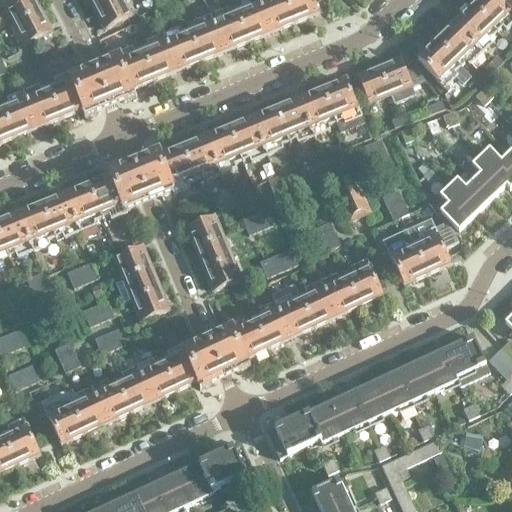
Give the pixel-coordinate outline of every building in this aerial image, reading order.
[(41,14),(34,0),(18,0),(4,7),(14,28),(41,14)] [(116,0),(88,0),(94,12),(116,0)] [(132,18),(122,0),(116,0),(94,12),(105,32),(132,18)] [(272,35),(257,0),(254,0),(241,5),(243,10),(236,12),(249,45),(272,35)] [(296,26),(284,0),(257,0),(272,35),(296,26)] [(316,9),(312,0),(284,0),(296,26),(320,16),(319,14),(317,11),(318,11),(317,8),(316,9)] [(511,26),(511,14),(498,0),(482,0),(473,9),(497,34),(503,29),(506,32),(511,26)] [(511,0),(498,0),(511,14),(511,0)] [(497,34),(473,9),(455,27),(482,55),(495,43),(492,40),(497,34)] [(249,45),(236,12),(228,15),(227,11),(211,18),(225,54),(249,45)] [(52,34),(41,14),(14,28),(25,48),(52,34)] [(225,54),(211,18),(194,25),(196,29),(189,32),(202,64),(225,54)] [(482,55),(455,27),(436,44),(461,69),(466,64),(469,67),(482,55)] [(202,64),(189,32),(182,34),(180,30),(164,37),(179,73),(202,64)] [(179,73),(164,37),(148,44),(149,48),(142,51),(155,83),(179,73)] [(461,69),(436,44),(417,62),(419,64),(420,63),(422,66),(421,67),(423,68),(438,82),(437,83),(445,91),(458,78),(455,75),(461,69)] [(155,83),(142,51),(135,54),(133,49),(117,56),(117,58),(118,58),(132,93),(134,92),(155,83)] [(118,58),(117,58),(95,67),(71,77),(70,77),(84,112),(83,113),(85,119),(114,108),(122,104),(137,98),(134,92),(132,93),(118,58)] [(504,65),(498,59),(491,65),(497,71),(504,65)] [(412,89),(408,79),(404,68),(405,68),(404,66),(403,66),(402,63),(402,62),(402,60),(379,70),(391,98),(412,89)] [(497,71),(491,65),(485,71),(491,77),(497,71)] [(391,98),(379,70),(357,79),(358,81),(359,80),(360,84),(359,84),(360,86),(361,86),(369,106),(391,98)] [(501,85),(510,76),(506,71),(496,80),(501,85)] [(84,112),(70,77),(71,77),(71,75),(54,82),(56,86),(48,89),(62,121),(83,113),(84,112)] [(505,89),(511,82),(511,78),(510,76),(501,85),(505,89)] [(358,109),(350,90),(351,90),(350,88),(349,88),(347,84),(348,84),(348,82),(323,93),(336,125),(343,122),(345,126),(363,119),(359,109),(358,109)] [(62,121),(48,89),(41,92),(39,88),(23,94),(38,131),(62,121)] [(494,100),(485,91),(480,95),(489,105),(494,100)] [(336,125),(323,93),(299,102),(314,139),(330,132),(329,128),(336,125)] [(38,131),(23,94),(7,101),(9,105),(2,108),(15,141),(38,131)] [(489,105),(480,95),(476,100),(484,109),(489,105)] [(314,139),(299,102),(276,112),(289,144),(296,141),(298,146),(314,139)] [(446,112),(443,104),(434,107),(438,115),(446,112)] [(438,115),(434,107),(426,110),(429,119),(438,115)] [(0,146),(15,141),(2,108),(0,108),(0,146)] [(289,144),(276,112),(253,121),(268,158),(284,151),(282,147),(289,144)] [(460,126),(455,115),(455,114),(449,117),(454,129),(460,126)] [(412,125),(409,117),(400,120),(404,128),(412,125)] [(454,129),(449,117),(443,119),(448,131),(454,129)] [(404,128),(400,120),(392,123),(395,131),(404,128)] [(268,158),(253,121),(229,131),(243,163),(250,161),(251,165),(268,158)] [(418,142),(413,130),(407,132),(412,144),(418,142)] [(243,163),(229,131),(206,140),(221,177),(237,170),(235,166),(243,163)] [(412,144),(407,132),(401,135),(406,147),(412,144)] [(221,177),(206,140),(183,150),(196,183),(203,180),(205,184),(221,177)] [(385,150),(381,142),(373,146),(376,154),(385,150)] [(376,154),(373,146),(365,149),(368,157),(376,154)] [(196,183),(183,150),(161,159),(159,160),(173,194),(174,196),(190,190),(189,186),(196,183)] [(388,158),(385,150),(376,154),(380,162),(388,158)] [(511,190),(511,160),(509,157),(502,164),(490,151),(481,160),(508,188),(507,188),(510,191),(511,192),(511,190)] [(173,194),(159,160),(161,159),(159,152),(138,160),(122,167),(107,173),(110,180),(113,179),(127,213),(155,202),(173,194)] [(380,162),(376,154),(368,157),(372,165),(380,162)] [(391,166),(388,158),(380,162),(383,170),(391,166)] [(508,188),(481,160),(472,168),(481,177),(474,184),(492,203),(507,188),(508,188)] [(337,170),(334,162),(325,165),(329,173),(337,170)] [(383,170),(380,162),(372,165),(375,173),(383,170)] [(329,173),(325,165),(317,169),(321,177),(329,173)] [(394,174),(391,166),(383,170),(386,178),(394,174)] [(340,178),(337,170),(329,173),(332,182),(340,178)] [(386,178),(383,170),(375,173),(378,181),(386,178)] [(332,182),(329,173),(321,177),(324,185),(332,182)] [(373,215),(363,194),(355,176),(333,186),(350,225),(373,215)] [(288,185),(285,177),(277,180),(280,188),(288,185)] [(127,213),(113,179),(110,180),(89,188),(103,221),(110,218),(111,222),(128,215),(127,213)] [(280,188),(277,180),(268,183),(272,191),(280,188)] [(492,203),(474,184),(467,191),(458,182),(449,190),(476,218),(492,203)] [(291,193),(288,185),(280,188),(283,196),(291,193)] [(103,221),(89,188),(66,198),(81,234),(97,228),(95,224),(103,221)] [(283,196),(280,188),(272,191),(275,199),(283,196)] [(476,218),(449,190),(440,199),(449,208),(441,215),(459,234),(476,218)] [(295,201),(291,193),(283,196),(286,204),(295,201)] [(402,201),(399,193),(391,197),(394,205),(402,201)] [(286,204),(283,196),(275,199),(278,207),(286,204)] [(394,205),(391,197),(383,201),(386,209),(394,205)] [(81,234),(66,198),(43,207),(56,240),(63,237),(65,241),(81,234)] [(406,209),(402,201),(394,205),(398,213),(406,209)] [(398,213),(394,205),(386,209),(390,216),(398,213)] [(56,240),(43,207),(19,217),(34,253),(50,247),(49,243),(56,240)] [(409,217),(406,209),(398,213),(401,221),(409,217)] [(270,220),(267,212),(259,216),(262,224),(270,220)] [(401,221),(398,213),(390,216),(393,224),(401,221)] [(262,224),(259,216),(251,219),(254,227),(262,224)] [(34,253),(19,217),(0,224),(0,236),(9,259),(16,256),(18,260),(34,253)] [(224,240),(215,219),(189,230),(188,229),(187,230),(196,251),(224,240)] [(254,227),(251,219),(243,222),(246,230),(254,227)] [(273,228),(270,220),(262,224),(265,232),(273,228)] [(265,232),(262,224),(254,227),(257,235),(265,232)] [(334,233),(331,225),(323,229),(326,236),(334,233)] [(257,235),(254,227),(246,230),(249,239),(257,235)] [(326,236),(323,229),(315,232),(318,240),(326,236)] [(448,260),(439,241),(440,241),(436,231),(418,239),(420,243),(413,246),(428,278),(452,267),(451,266),(449,261),(448,260)] [(338,241),(334,233),(326,236),(330,244),(338,241)] [(9,259),(0,236),(0,267),(4,266),(2,262),(9,259)] [(330,244),(326,236),(318,240),(322,248),(330,244)] [(233,261),(224,240),(196,251),(205,273),(233,261)] [(342,248),(338,241),(330,244),(334,252),(342,248)] [(334,252),(330,244),(322,248),(326,256),(334,252)] [(428,278),(413,246),(406,249),(404,245),(387,253),(392,263),(393,263),(401,282),(401,283),(402,283),(404,288),(404,289),(428,278)] [(152,270),(143,249),(143,248),(141,249),(115,260),(124,282),(152,270)] [(295,260),(292,252),(284,255),(288,263),(295,260)] [(288,263),(284,255),(276,259),(280,267),(288,263)] [(280,267),(276,259),(268,262),(272,270),(280,267)] [(299,268),(295,260),(288,263),(291,272),(299,268)] [(242,283),(233,261),(205,273),(214,295),(216,294),(215,294),(242,283)] [(272,270),(268,262),(261,265),(264,273),(272,270)] [(380,291),(372,273),(372,272),(368,262),(350,270),(352,274),(345,278),(360,310),(384,298),(384,297),(383,297),(381,292),(381,291),(380,291)] [(291,272),(288,263),(280,267),(283,275),(291,272)] [(95,274),(93,268),(92,266),(84,269),(87,277),(95,274)] [(283,275),(280,267),(272,270),(275,278),(283,275)] [(87,277),(84,269),(76,273),(79,281),(87,277)] [(161,292),(152,270),(124,282),(133,303),(161,292)] [(275,278),(272,270),(264,273),(267,281),(275,278)] [(79,281),(76,273),(68,276),(71,284),(79,281)] [(98,282),(95,274),(87,277),(90,285),(98,282)] [(46,283),(43,275),(35,279),(38,287),(46,283)] [(90,285),(87,277),(79,281),(82,289),(90,285)] [(360,310),(345,278),(338,281),(336,277),(321,284),(337,320),(360,310)] [(38,287),(35,279),(27,282),(30,290),(38,287)] [(82,289),(79,281),(71,284),(74,292),(82,289)] [(50,291),(46,283),(38,287),(42,295),(50,291)] [(337,320),(321,284),(305,291),(307,295),(300,299),(314,331),(337,320)] [(42,295),(38,287),(30,290),(33,298),(42,295)] [(53,299),(51,296),(50,291),(42,295),(45,303),(53,299)] [(170,313),(161,292),(133,303),(142,325),(168,314),(170,313)] [(45,303),(42,295),(33,298),(37,306),(45,303)] [(314,331),(300,299),(293,302),(291,298),(275,305),(291,341),(314,331)] [(9,311),(5,303),(0,304),(0,312),(1,314),(9,311)] [(111,313),(108,304),(100,308),(103,316),(111,313)] [(291,341),(275,305),(259,313),(261,317),(254,320),(269,352),(291,341)] [(103,316),(100,308),(92,311),(95,319),(103,316)] [(95,319),(92,311),(84,314),(87,323),(95,319)] [(114,321),(111,313),(103,316),(106,324),(114,321)] [(106,324),(103,316),(95,319),(98,327),(106,324)] [(98,327),(95,319),(87,323),(90,331),(98,327)] [(269,352),(254,320),(247,323),(245,319),(229,327),(230,329),(230,328),(246,362),(248,361),(269,352)] [(246,362),(230,328),(230,329),(211,338),(184,350),(200,384),(198,385),(201,391),(229,378),(237,375),(251,368),(248,361),(246,362)] [(123,340),(119,332),(111,335),(115,344),(123,340)] [(22,342),(18,333),(10,337),(14,345),(22,342)] [(115,344),(111,335),(103,339),(107,347),(115,344)] [(14,345),(10,337),(2,340),(6,348),(14,345)] [(107,347),(103,339),(95,342),(99,350),(107,347)] [(126,348),(124,343),(123,340),(115,344),(118,352),(126,348)] [(486,367),(474,340),(444,354),(457,381),(486,367)] [(25,350),(22,342),(14,345),(17,353),(25,350)] [(508,358),(511,353),(511,343),(502,352),(508,358)] [(118,352),(115,344),(107,347),(110,355),(118,352)] [(17,353),(14,345),(6,348),(9,356),(17,353)] [(74,353),(71,346),(63,349),(66,357),(74,353)] [(110,355),(107,347),(99,350),(102,358),(110,355)] [(9,356),(6,348),(0,350),(0,357),(1,360),(9,356)] [(200,384),(184,350),(183,348),(167,355),(169,359),(162,363),(177,394),(198,385),(200,384)] [(66,357),(63,349),(55,353),(58,361),(66,357)] [(78,361),(74,353),(66,357),(70,365),(78,361)] [(458,385),(457,381),(444,354),(421,364),(436,395),(458,385)] [(70,365),(66,357),(58,361),(62,369),(70,365)] [(82,369),(78,361),(70,365),(74,373),(82,369)] [(177,394),(162,363),(155,366),(153,362),(137,369),(154,405),(177,394)] [(436,395),(421,364),(399,375),(413,406),(436,395)] [(74,373),(70,365),(62,369),(66,376),(74,373)] [(36,376),(33,368),(25,372),(28,380),(36,376)] [(154,405),(137,369),(122,377),(123,381),(116,384),(131,416),(154,405)] [(28,380),(25,372),(17,375),(20,383),(28,380)] [(20,383),(17,375),(9,378),(12,386),(20,383)] [(413,406),(399,375),(376,385),(391,416),(413,406)] [(40,384),(36,376),(28,380),(32,388),(40,384)] [(32,388),(28,380),(20,383),(24,391),(32,388)] [(24,391),(20,383),(12,386),(16,395),(24,391)] [(131,416),(116,384),(109,387),(108,383),(92,390),(108,426),(131,416)] [(511,395),(511,388),(507,383),(501,388),(510,398),(511,395)] [(391,416),(376,385),(354,396),(368,427),(391,416)] [(108,426),(92,390),(76,398),(78,402),(71,405),(86,437),(108,426)] [(368,427),(354,396),(331,406),(346,437),(368,427)] [(86,437),(71,405),(64,408),(62,404),(44,412),(49,423),(50,422),(58,441),(62,448),(86,437)] [(346,437),(331,406),(309,416),(322,444),(323,448),(346,437)] [(481,418),(475,406),(470,409),(475,421),(481,418)] [(475,421),(470,409),(464,412),(469,424),(475,421)] [(322,444),(309,416),(267,436),(280,463),(322,444)] [(37,450),(29,432),(29,431),(25,421),(8,429),(10,433),(3,437),(17,469),(41,457),(38,450),(37,450)] [(436,439),(430,427),(425,430),(430,442),(436,439)] [(430,442),(425,430),(419,433),(424,444),(430,442)] [(0,476),(17,469),(3,437),(0,437),(0,476)] [(442,455),(437,443),(430,446),(436,458),(442,455)] [(436,458),(430,446),(424,449),(430,461),(436,458)] [(254,475),(242,448),(200,467),(213,494),(254,475)] [(391,460),(385,448),(380,451),(385,463),(391,460)] [(430,461),(424,449),(418,452),(424,464),(430,461)] [(385,463),(380,451),(374,454),(379,465),(385,463)] [(494,460),(495,454),(483,451),(482,458),(494,460)] [(424,464),(418,452),(412,455),(417,467),(424,464)] [(417,467),(412,455),(406,458),(411,469),(417,467)] [(411,469),(406,458),(400,461),(405,472),(411,469)] [(493,466),(494,460),(482,458),(480,464),(493,466)] [(405,472),(400,461),(393,463),(399,475),(405,472)] [(340,473),(334,462),(328,464),(334,476),(340,473)] [(399,475),(393,463),(384,468),(399,475)] [(334,476),(328,464),(322,467),(328,479),(334,476)] [(215,498),(213,494),(200,467),(178,477),(192,508),(215,498)] [(399,475),(384,468),(382,469),(387,481),(399,475)] [(402,482),(399,475),(387,481),(390,487),(402,482)] [(184,511),(192,508),(178,477),(156,488),(166,511),(184,511)] [(353,511),(339,482),(312,495),(319,511),(353,511)] [(405,488),(402,482),(390,487),(393,494),(405,488)] [(166,511),(156,488),(133,498),(139,511),(166,511)] [(408,495),(405,488),(393,494),(396,500),(408,495)] [(389,496),(387,490),(375,496),(378,502),(389,496)] [(411,502),(408,495),(396,500),(399,507),(411,502)] [(392,502),(389,496),(378,502),(380,507),(392,502)] [(139,511),(133,498),(111,508),(112,511),(139,511)] [(405,511),(414,508),(411,502),(399,507),(401,511),(405,511)]
